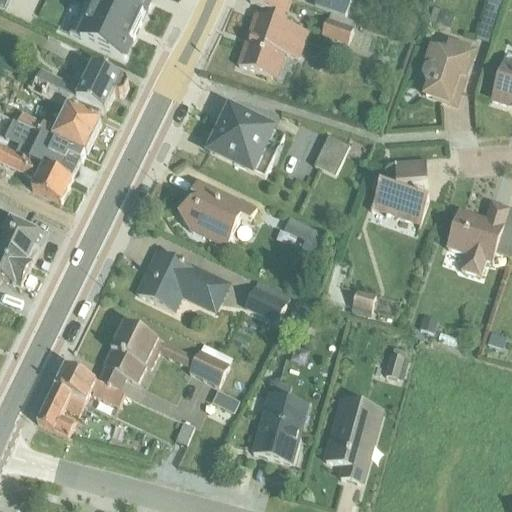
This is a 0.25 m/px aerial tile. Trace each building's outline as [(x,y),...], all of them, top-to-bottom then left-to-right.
[(0,0),(0,11),(5,14),(11,0),(0,0)] [(140,0),(88,0),(70,38),(125,64),(153,6),(140,0)] [(250,52),(246,51),(240,70),(272,81),(281,56),(287,58),(302,63),(310,37),(283,28),(292,3),(281,0),(253,0),(251,6),(274,14),(271,23),(262,20),(250,52)] [(332,17),(346,22),(352,5),(338,0),(319,0),(316,12),(332,17)] [(489,4),(477,43),(491,47),(504,9),(489,4)] [(434,11),(429,28),(436,31),(438,27),(451,32),(456,17),(441,12),(441,13),(434,11)] [(346,22),(332,17),(330,24),(328,23),(322,40),(348,49),(357,25),(346,22)] [(250,52),(262,20),(256,18),(245,50),(246,51),(250,52)] [(454,94),(461,96),(475,52),(450,44),(446,54),(434,50),(425,78),(426,84),(431,87),(427,100),(449,108),(454,94)] [(281,56),(272,81),(279,84),(287,58),(281,56)] [(511,64),(505,62),(492,104),(511,110),(511,64)] [(79,104),(102,116),(107,118),(116,99),(121,102),(126,100),(130,92),(128,86),(93,70),(82,93),(42,74),(37,84),(73,101),(79,104)] [(73,101),(37,84),(31,96),(40,100),(67,113),(73,101)] [(454,94),(449,108),(456,110),(461,96),(454,94)] [(19,127),(87,160),(102,127),(97,125),(102,116),(79,104),(75,113),(69,111),(58,134),(23,118),(19,127)] [(231,113),(210,156),(256,178),(257,177),(266,181),(285,141),(255,126),(255,125),(231,113)] [(7,152),(74,185),(53,174),(58,163),(69,168),(70,165),(73,166),(75,163),(83,167),(87,160),(19,127),(7,152)] [(329,140),(315,170),(336,179),(350,150),(329,140)] [(74,185),(7,152),(0,148),(0,166),(37,185),(32,194),(63,209),(74,185)] [(53,174),(74,185),(83,167),(75,163),(73,166),(70,165),(69,168),(58,163),(53,174)] [(386,174),(371,214),(373,215),(374,213),(421,229),(430,206),(425,204),(425,201),(422,200),(422,191),(429,190),(427,164),(396,167),(396,168),(389,171),(386,174)] [(192,210),(179,219),(190,235),(228,254),(243,223),(252,228),(258,215),(199,186),(192,200),(196,202),(192,210)] [(511,262),(511,260),(511,213),(497,209),(492,225),(460,214),(447,253),(466,259),(461,274),(482,281),(487,265),(493,267),(496,257),(511,262)] [(291,222),(285,234),(306,245),(301,254),(313,260),(324,238),(291,222)] [(0,251),(34,268),(47,240),(11,223),(6,234),(0,230),(0,251)] [(34,268),(0,251),(0,289),(1,290),(3,286),(21,295),(34,268)] [(160,257),(139,300),(176,318),(184,303),(217,319),(232,289),(195,270),(194,273),(160,257)] [(259,287),(245,313),(278,329),(291,302),(259,287)] [(358,295),(352,317),(371,322),(377,300),(358,295)] [(305,308),(291,335),(306,342),(317,320),(316,320),(318,313),(305,308)] [(424,320),(421,332),(435,337),(439,325),(424,320)] [(105,375),(127,385),(128,383),(140,389),(148,372),(153,374),(160,359),(191,374),(189,378),(219,393),(234,364),(204,349),(197,364),(125,329),(104,372),(106,373),(105,375)] [(492,339),(489,349),(504,354),(507,343),(492,339)] [(392,359),(386,380),(404,385),(412,357),(395,352),(393,359),(392,359)] [(121,398),(99,387),(67,371),(39,428),(70,443),(77,428),(62,421),(66,414),(80,421),(93,396),(95,397),(94,400),(120,413),(126,400),(121,398)] [(99,387),(121,398),(127,385),(105,375),(99,387)] [(271,399),(254,459),(293,469),(309,410),(289,404),(293,389),(275,385),(272,399),(271,399)] [(218,396),(213,408),(235,418),(241,407),(218,396)] [(344,402),(327,466),(345,471),(342,483),(362,489),(383,413),(344,402)] [(184,425),(176,445),(186,450),(195,430),(184,425)]
